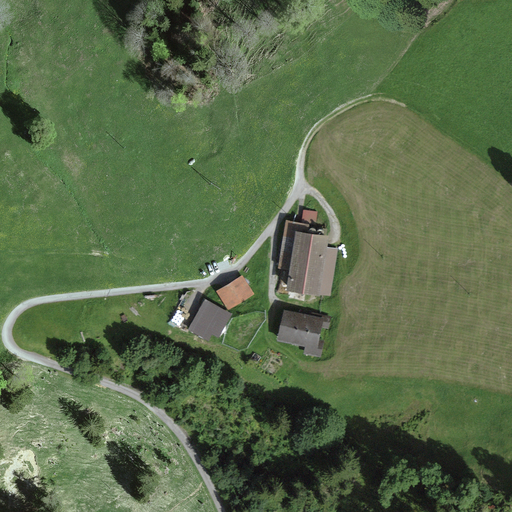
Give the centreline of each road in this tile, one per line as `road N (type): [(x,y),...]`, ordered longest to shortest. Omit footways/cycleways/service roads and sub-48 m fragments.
road 1 (track): [(368,98),(316,127),(303,148),(294,196),(227,274),(33,302),(7,330),(19,353),(149,404),(190,450),(221,511)]
road 2 (track): [(368,98),(410,107),(511,182)]
